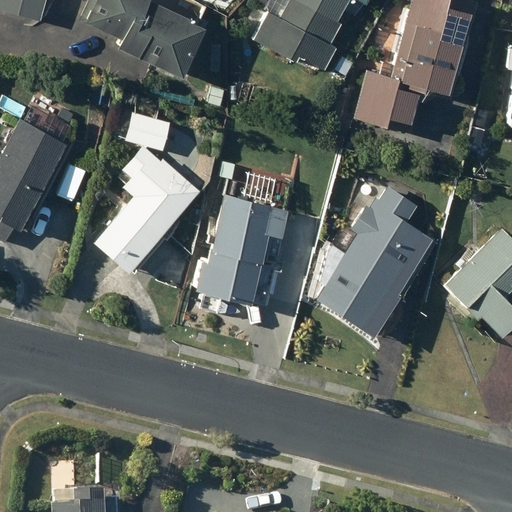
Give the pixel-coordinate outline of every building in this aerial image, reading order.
[(0,0),(0,10),(39,21),(44,0),(0,0)] [(115,46),(179,76),(203,25),(149,0),(86,0),(78,18),(119,37),(115,46)] [(339,22),(336,20),(346,0),(288,0),(279,18),(267,12),(253,39),(294,59),(296,55),(323,69),(334,46),(328,43),(339,22)] [(470,14),(473,0),(409,0),(390,76),(366,70),(354,117),(409,131),(411,123),(408,122),(417,85),(446,92),(466,13),(470,14)] [(210,86),(207,102),(219,104),(222,88),(210,86)] [(23,115),(57,136),(69,117),(34,96),(23,115)] [(475,106),(471,123),(483,126),(487,109),(475,106)] [(122,138),(161,150),(168,123),(130,112),(122,138)] [(0,238),(3,240),(11,225),(18,229),(64,144),(18,119),(0,152),(0,238)] [(470,125),(466,143),(479,146),(483,128),(470,125)] [(131,195),(91,240),(126,271),(198,190),(162,159),(160,161),(142,145),(120,170),(129,177),(121,186),(131,195)] [(431,238),(404,220),(414,206),(384,186),(376,198),(374,197),(368,206),(364,204),(349,227),(356,232),(314,296),(372,334),(397,295),(395,294),(431,238)] [(200,260),(192,289),(248,303),(266,232),(278,235),(284,209),(221,193),(204,262),(200,260)] [(511,307),(500,296),(511,284),(511,240),(499,227),(442,283),(476,318),(479,314),(499,335),(511,321),(511,307)] [(51,500),(51,511),(103,511),(102,485),(72,486),(73,499),(51,500)]
